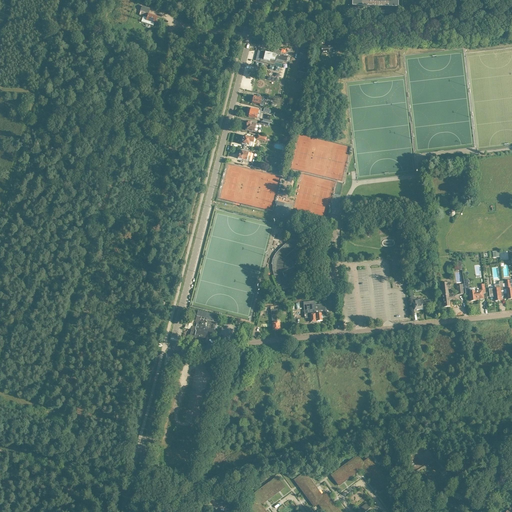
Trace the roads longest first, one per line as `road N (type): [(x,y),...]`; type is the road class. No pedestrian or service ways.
road 1 (tertiary): [(170,348),(261,0)]
road 2 (residential): [(170,348),(511,314)]
road 3 (tertiary): [(129,511),(170,348)]
